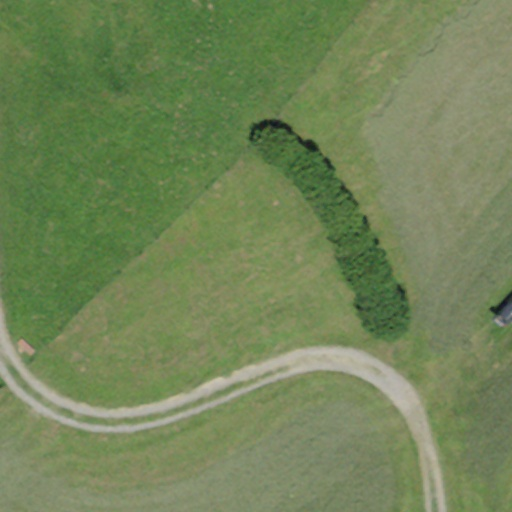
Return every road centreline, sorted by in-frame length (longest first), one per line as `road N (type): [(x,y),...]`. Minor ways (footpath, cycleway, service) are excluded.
road 1 (track): [(443,511),(423,417),(364,369),(290,368),(121,424),(28,399),(0,347)]
road 2 (track): [(423,417),(468,300),(511,257)]
